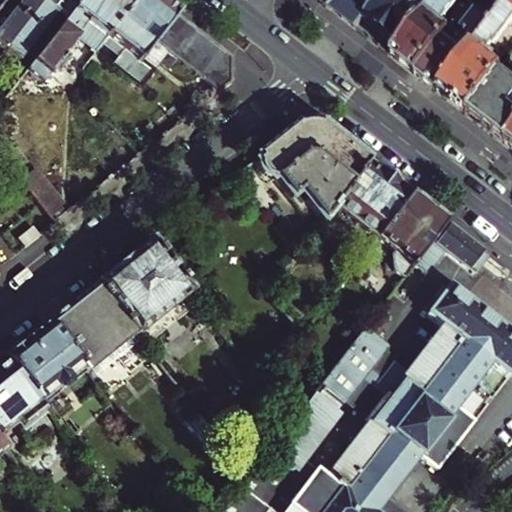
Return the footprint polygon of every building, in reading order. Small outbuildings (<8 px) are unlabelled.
[(23,0),(0,30),(0,48),(4,52),(44,0),(23,0)] [(67,22),(84,0),(44,0),(4,52),(18,63),(56,13),(67,22)] [(133,0),(84,0),(67,22),(26,75),(39,86),(52,70),(55,73),(67,57),(64,54),(74,41),(92,55),(107,34),(133,0)] [(232,58),(156,0),(133,0),(107,34),(119,44),(104,64),(138,89),(157,64),(166,70),(174,60),(215,91),(218,94),(232,83),(232,58)] [(332,0),(328,7),(344,19),(358,0),(332,0)] [(358,0),(344,19),(356,28),(365,17),(377,0),(358,0)] [(429,6),(421,0),(377,0),(365,17),(400,44),(429,6)] [(391,55),(415,74),(448,31),(439,25),(457,2),(453,0),(433,0),(429,6),(400,44),(391,55)] [(448,31),(415,74),(437,91),(501,8),(490,0),(478,15),(476,13),(464,29),(456,22),(448,31)] [(511,0),(507,0),(501,8),(437,91),(467,114),(499,73),(511,56),(511,0)] [(511,83),(499,73),(467,114),(505,143),(511,133),(511,83)] [(333,207),(367,163),(321,127),(296,127),(253,160),(258,167),(258,170),(259,172),(262,177),(265,179),(269,180),(270,182),(274,179),(291,200),(299,193),(322,222),(333,207)] [(409,195),(367,163),(333,207),(375,240),(409,195)] [(413,265),(445,223),(409,195),(375,240),(399,258),(391,270),(403,279),(413,265)] [(445,223),(413,265),(425,274),(443,250),(467,269),(481,251),(445,223)] [(39,236),(32,227),(18,239),(25,247),(39,236)] [(136,337),(190,293),(150,244),(95,287),(135,336),(136,337)] [(481,251),(467,269),(473,274),(487,256),(481,251)] [(426,315),(445,291),(439,286),(419,312),(425,317),(426,315)] [(90,371),(132,338),(135,336),(95,287),(88,293),(47,325),(86,374),(91,380),(95,377),(90,371)] [(410,374),(394,361),(380,379),(368,370),(385,349),(387,347),(375,338),(391,318),(380,309),(294,422),(260,468),(222,511),(268,511),(270,511),(271,511),(284,511),(289,506),(296,511),(403,511),(404,511),(386,498),(419,455),(437,469),(476,420),(457,406),(489,365),(507,379),(511,372),(511,336),(497,325),(500,323),(496,320),(497,319),(485,310),(484,311),(482,309),(480,311),(448,287),(445,291),(426,315),(445,329),(410,374)] [(47,325),(4,359),(42,408),(86,374),(47,325)] [(295,327),(289,332),(295,341),(302,336),(295,327)] [(397,358),(385,349),(368,370),(380,379),(394,361),(397,358)] [(4,359),(0,362),(0,443),(20,428),(25,434),(48,416),(42,408),(4,359)] [(210,446),(218,440),(196,413),(188,419),(210,446)]
